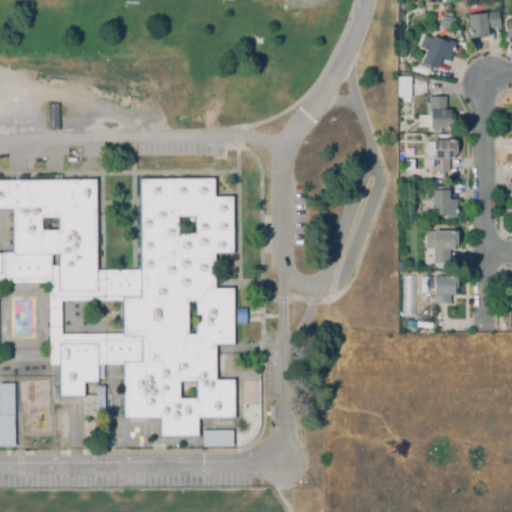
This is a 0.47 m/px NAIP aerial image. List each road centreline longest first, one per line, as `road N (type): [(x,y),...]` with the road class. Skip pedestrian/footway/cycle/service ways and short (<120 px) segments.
road 1 (residential): [(280,271),(309,288),(324,279),(366,158),(344,56)]
road 2 (residential): [(483,83),(484,329)]
road 3 (residential): [(344,56),(282,153),(280,271)]
